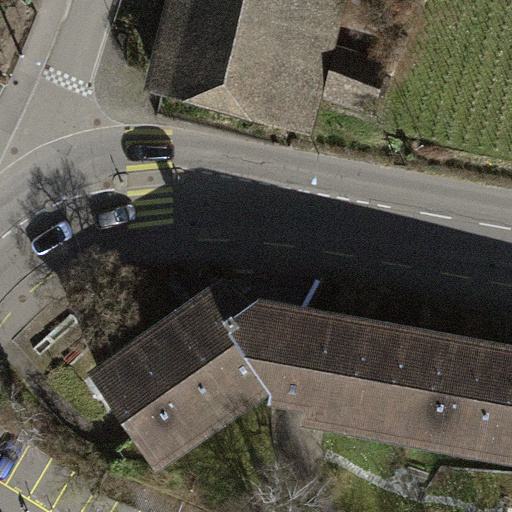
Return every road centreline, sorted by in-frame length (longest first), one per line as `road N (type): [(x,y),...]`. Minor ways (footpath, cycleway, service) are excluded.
road 1 (tertiary): [(511,225),(205,176),(102,186),(65,200)]
road 2 (residential): [(65,200),(56,153),(61,110),(93,0)]
